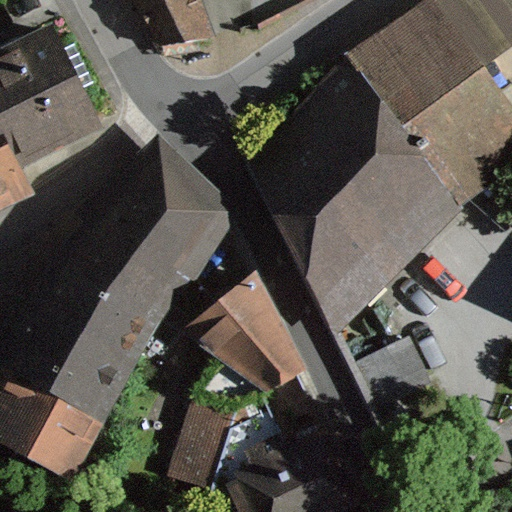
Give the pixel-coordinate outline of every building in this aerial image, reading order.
[(138,0),(164,46),(212,37),(199,0),(138,0)] [(511,155),(511,105),(479,60),(433,0),(424,0),(347,55),(456,198),(511,155)] [(511,0),(433,0),(479,60),(511,36),(511,0)] [(0,127),(16,159),(99,118),(55,30),(0,57),(0,127)] [(253,161),(334,321),(456,198),(347,55),(253,161)] [(0,190),(26,177),(16,159),(0,127),(0,190)] [(76,242),(168,298),(227,211),(157,148),(76,242)] [(168,298),(76,242),(58,263),(35,304),(133,358),(168,298)] [(298,372),(251,279),(216,300),(184,329),(271,386),(298,372)] [(0,439),(68,477),(133,358),(35,304),(4,360),(0,358),(0,439)] [(428,383),(406,338),(356,361),(378,407),(428,383)] [(212,488),(235,406),(199,393),(170,474),(212,488)] [(332,511),(359,499),(325,431),(289,449),(261,394),(235,406),(212,488),(226,481),(241,511),(332,511)]
